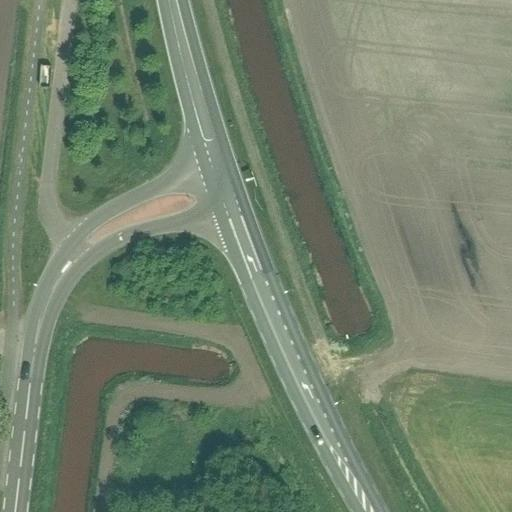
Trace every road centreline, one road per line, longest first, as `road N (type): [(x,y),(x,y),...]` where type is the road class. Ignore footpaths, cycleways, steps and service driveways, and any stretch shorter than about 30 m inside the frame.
road 1 (secondary): [(370,511),(258,293),(229,208)]
road 2 (tertiary): [(14,511),(32,357),(54,283)]
road 3 (tertiary): [(217,168),(94,222),(71,244),(54,283)]
road 4 (tertiary): [(54,283),(128,234),(229,208)]
road 5 (secondary): [(217,168),(172,0)]
